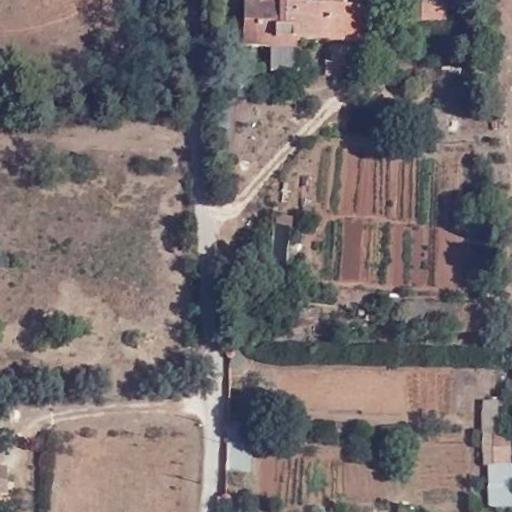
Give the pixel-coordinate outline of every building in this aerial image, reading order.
[(365,40),(366,5),(346,5),(347,1),(343,0),(342,0),(327,0),(327,4),(305,3),(279,1),(279,0),(244,0),(243,46),(292,47),(293,39),(345,40),(365,40)] [(443,19),(443,0),(406,0),(406,5),(403,5),(403,19),(443,19)] [(250,473),(252,423),(241,422),(243,376),(232,376),(240,374),(246,369),(248,366),(250,361),(253,351),(230,350),(226,472),(250,473)] [(510,465),(509,402),(482,401),(482,434),(492,434),(492,465),(510,465)] [(510,508),(510,465),(492,465),(492,434),(482,434),(481,465),(487,465),(488,508),(510,508)] [(463,461),(464,435),(450,435),(449,460),(463,461)] [(437,487),(435,471),(416,474),(419,490),(437,487)] [(0,495),(8,495),(8,477),(0,476),(0,495)]
